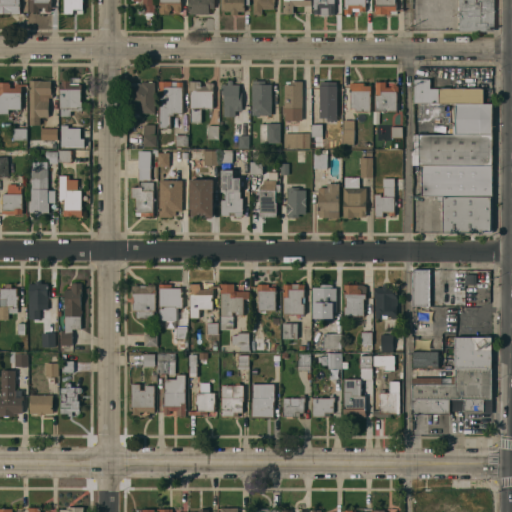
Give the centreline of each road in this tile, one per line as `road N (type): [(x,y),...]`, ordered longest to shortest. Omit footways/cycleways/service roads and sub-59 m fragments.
road 1 (tertiary): [(511,462),(0,463)]
road 2 (residential): [(511,252),(0,251)]
road 3 (residential): [(107,0),(106,511)]
road 4 (residential): [(511,50),(0,50)]
